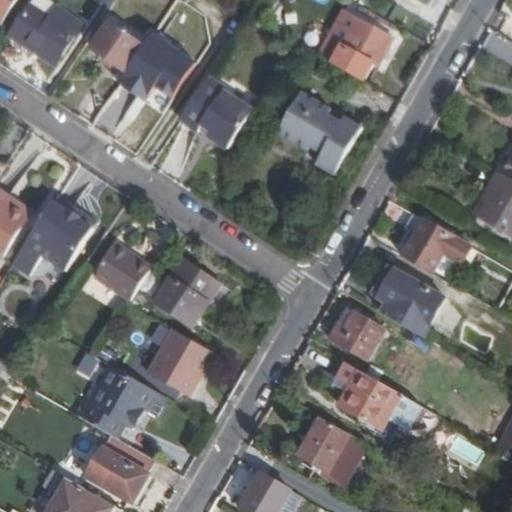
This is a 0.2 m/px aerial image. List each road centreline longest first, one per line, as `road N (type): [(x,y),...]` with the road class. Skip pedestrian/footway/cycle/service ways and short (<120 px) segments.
road 1 (residential): [(311,294),(0,86)]
road 2 (residential): [(481,0),(311,294)]
road 3 (residential): [(311,294),(186,511)]
